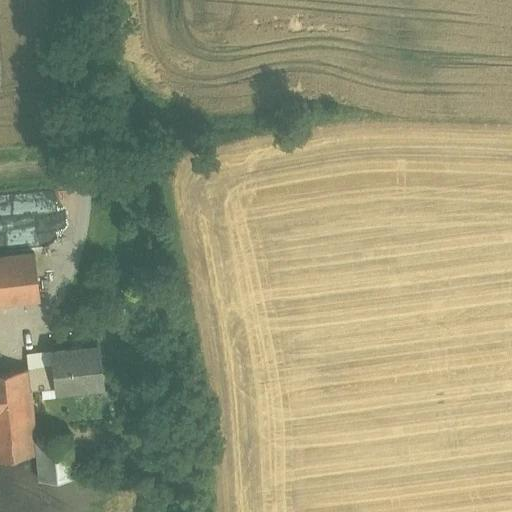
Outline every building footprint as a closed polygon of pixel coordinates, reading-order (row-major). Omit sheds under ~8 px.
[(130,119),(104,123),(108,150),(134,146),(130,119)] [(34,253),(0,256),(0,303),(39,299),(34,253)] [(157,292),(136,294),(139,335),(160,333),(157,292)] [(100,348),(71,351),(70,349),(52,351),(53,366),(29,369),(31,390),(56,387),(56,391),(104,386),(100,348)] [(29,368),(0,371),(0,459),(37,454),(35,436),(31,390),(29,369),(29,368)] [(70,432),(35,436),(37,454),(40,480),(75,477),(70,432)]
